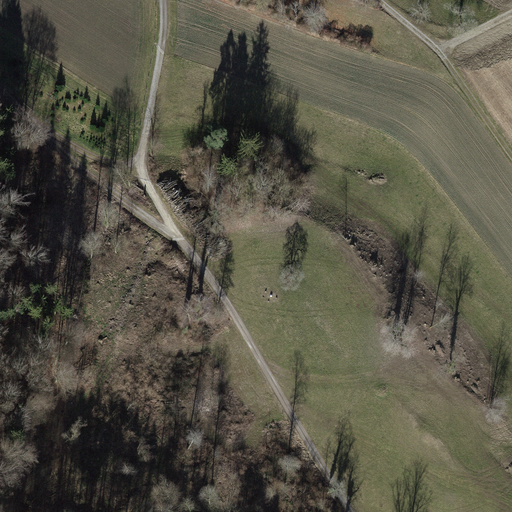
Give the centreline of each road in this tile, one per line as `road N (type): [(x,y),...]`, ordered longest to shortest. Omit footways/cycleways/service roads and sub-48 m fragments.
road 1 (track): [(163,0),(143,168),(348,511)]
road 2 (track): [(41,128),(113,196),(171,224)]
road 3 (track): [(380,0),(446,55),(511,20)]
